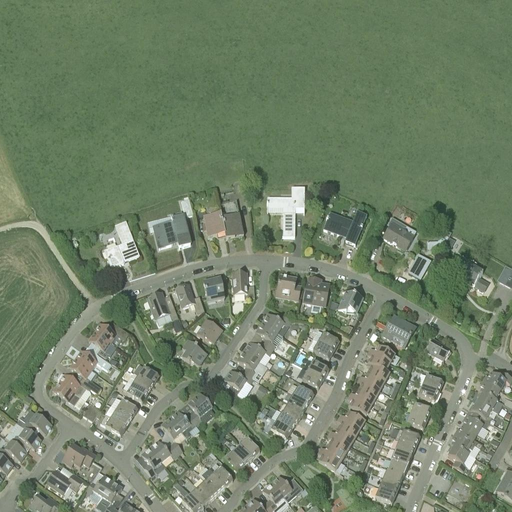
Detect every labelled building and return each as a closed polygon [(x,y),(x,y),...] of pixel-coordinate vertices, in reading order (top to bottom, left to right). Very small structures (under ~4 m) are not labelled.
[(267,201),(267,211),(283,211),(283,216),(283,239),(282,239),(282,240),(294,240),(295,216),(295,211),(304,211),(304,191),(295,191),(295,201),(291,201),(267,201)] [(193,217),(191,211),(189,202),(188,202),(184,203),(182,203),(186,219),(193,217)] [(222,206),(220,207),(222,216),(220,216),(221,221),(226,242),(243,239),(239,217),(236,204),(235,204),(234,204),(228,205),(228,202),(222,203),(222,206)] [(172,224),(153,228),(155,235),(159,251),(159,250),(171,247),(171,248),(174,247),(177,247),(178,251),(183,250),(182,249),(190,247),(183,219),(183,220),(182,218),(181,214),(170,217),(171,221),(172,224)] [(226,242),(221,221),(220,216),(203,219),(207,241),(225,238),(225,242),(226,242)] [(354,248),(365,219),(357,216),(353,225),(339,220),(338,224),(328,220),(323,232),(340,239),(341,236),(348,239),(345,245),(355,249),(355,248),(354,248)] [(391,229),(384,241),(405,254),(413,241),(403,235),(399,233),(403,227),(392,221),(388,228),(391,229)] [(138,260),(132,243),(133,243),(126,224),(115,228),(122,247),(105,254),(111,271),(123,267),(122,264),(128,262),(129,263),(138,260)] [(448,240),(443,237),(442,236),(439,241),(438,244),(427,244),(427,252),(443,252),(446,246),(448,240)] [(67,240),(60,244),(63,249),(70,246),(67,240)] [(449,252),(454,244),(449,241),(445,249),(449,252)] [(431,265),(418,257),(407,277),(420,284),(431,265)] [(484,293),(487,287),(479,282),(482,276),(474,271),(476,267),(470,263),(465,272),(451,264),(443,276),(458,285),(457,285),(463,288),(466,283),(484,293)] [(379,269),(376,276),(387,280),(390,273),(379,269)] [(511,272),(505,269),(497,284),(511,291),(511,272)] [(245,297),(245,302),(254,302),(253,289),(247,290),(246,277),(232,278),(233,298),(245,297)] [(276,300),(298,304),(301,290),(295,289),(296,282),(280,279),(276,300)] [(207,305),(224,302),(220,281),(203,285),(207,305)] [(308,281),(303,306),(312,308),(310,315),(320,317),(321,310),(325,310),(329,289),(321,287),(316,286),(316,283),(308,281)] [(199,300),(193,302),(189,288),(187,289),(185,287),(183,287),(181,288),(180,289),(179,292),(175,293),(181,312),(193,308),(197,317),(204,315),(199,300)] [(346,317),(348,312),(356,316),(362,303),(342,293),(342,294),(345,296),(337,313),(346,317)] [(173,308),(167,310),(162,296),(147,302),(155,323),(156,322),(158,329),(172,324),(178,322),(173,308)] [(329,311),(334,313),(336,312),(338,306),(331,303),(329,311)] [(268,317),(262,326),(278,337),(282,340),(288,331),(287,330),(291,325),(280,318),(277,323),(268,317)] [(394,319),(382,338),(391,344),(393,340),(406,347),(415,332),(394,319)] [(204,342),(214,348),(223,334),(206,323),(196,338),(204,342)] [(262,326),(255,336),(264,342),(261,347),(272,354),(275,348),(277,350),(283,340),(282,340),(278,337),(262,326)] [(117,329),(113,336),(100,327),(94,335),(110,346),(116,338),(124,344),(129,337),(117,329)] [(339,333),(348,338),(352,331),(348,329),(341,329),(339,333)] [(317,333),(312,342),(318,345),(333,354),(339,345),(323,336),(317,333)] [(94,335),(88,344),(91,346),(100,352),(96,357),(97,357),(98,356),(106,361),(108,357),(104,354),(110,346),(94,335)] [(368,344),(374,347),(378,339),(373,336),(368,344)] [(312,342),(307,351),(313,354),(328,363),(333,354),(318,345),(312,342)] [(426,355),(443,365),(450,353),(433,342),(426,355)] [(207,358),(196,352),(197,350),(188,344),(182,353),(186,355),(182,362),(189,367),(190,366),(198,371),(207,358)] [(261,347),(258,352),(249,345),(243,355),(259,365),(265,356),(268,359),(272,354),(261,347)] [(370,352),(369,355),(390,366),(394,358),(388,354),(377,348),(374,354),(370,352)] [(81,354),(75,362),(91,373),(96,366),(107,373),(111,367),(97,358),(94,362),(81,354)] [(243,355),(236,364),(246,370),(242,375),(246,377),(253,382),(256,377),(257,375),(261,377),(263,378),(267,371),(266,370),(265,369),(262,368),(259,365),(243,355)] [(385,375),(390,366),(369,355),(367,358),(371,360),(368,365),(385,375)] [(108,365),(117,370),(120,366),(111,361),(108,365)] [(86,381),(91,373),(75,362),(69,371),(83,380),(79,385),(82,386),(90,392),(97,397),(101,391),(86,381)] [(307,374),(323,383),(328,374),(312,365),(307,374)] [(389,377),(385,375),(368,365),(366,369),(370,371),(367,376),(384,385),(389,377)] [(139,367),(134,376),(136,377),(138,379),(153,389),(159,380),(157,379),(159,376),(160,377),(161,376),(154,372),(152,376),(143,370),(139,367)] [(230,374),(223,384),(231,389),(228,394),(236,399),(246,385),(249,387),(253,382),(246,377),(242,375),(239,380),(230,374)] [(318,392),(323,383),(307,374),(302,383),(318,392)] [(505,385),(509,387),(511,381),(501,375),(498,380),(491,376),(488,381),(486,379),(483,384),(500,394),(505,385)] [(132,388),(147,397),(153,389),(138,379),(134,376),(131,381),(135,384),(132,388)] [(380,394),(384,385),(367,376),(364,381),(360,379),(359,382),(380,394)] [(61,377),(57,382),(59,386),(74,397),(80,401),(85,404),(85,405),(91,396),(89,394),(90,392),(82,386),(80,388),(74,384),(65,377),(61,377)] [(283,377),(281,381),(279,384),(281,386),(283,382),(284,383),(287,380),(283,377)] [(420,377),(416,386),(422,389),(438,395),(442,386),(426,379),(420,377)] [(375,402),(380,394),(359,382),(357,385),(361,388),(358,393),(375,402)] [(494,403),(495,403),(500,394),(483,384),(480,388),(482,390),(480,394),(494,403)] [(74,409),(80,401),(59,386),(53,394),(74,409)] [(141,406),(147,397),(132,388),(126,397),(141,406)] [(260,389),(256,395),(262,400),(266,394),(260,389)] [(292,398),(308,408),(313,399),(298,389),(292,398)] [(395,398),(397,392),(392,390),(391,389),(389,395),(395,398)] [(434,405),(438,395),(422,389),(418,398),(434,405)] [(370,411),(375,402),(358,393),(355,398),(351,396),(349,399),(370,411)] [(479,401),(477,405),(491,414),(496,417),(497,417),(501,412),(503,409),(502,408),(500,407),(501,406),(500,406),(497,404),(495,403),(494,403),(480,394),(477,399),(479,401)] [(194,415),(189,419),(197,429),(202,425),(199,422),(212,411),(200,396),(187,407),(194,415)] [(23,402),(29,406),(32,402),(26,398),(23,402)] [(303,416),(308,408),(292,398),(287,407),(303,417),(303,416)] [(366,419),(370,411),(349,399),(348,402),(351,404),(348,410),(366,419)] [(511,411),(511,404),(506,401),(504,400),(501,406),(500,407),(502,408),(503,409),(511,413),(511,411)] [(116,401),(110,409),(116,412),(131,422),(137,413),(122,403),(121,404),(116,401)] [(471,408),(469,413),(480,419),(479,420),(485,423),(489,426),(490,426),(493,428),(495,424),(491,422),(492,421),(488,419),(491,414),(477,405),(474,410),(471,408)] [(83,418),(87,421),(95,410),(89,406),(81,417),(83,418)] [(297,426),(303,417),(287,407),(287,408),(282,416),(282,415),(281,416),(297,426)] [(410,416),(427,423),(431,414),(414,407),(410,416)] [(110,409),(105,417),(106,418),(111,421),(126,431),(131,422),(116,412),(110,409)] [(92,425),(100,413),(95,410),(87,421),(92,425)] [(16,426),(19,429),(21,429),(25,432),(25,433),(25,432),(32,437),(36,432),(39,434),(45,438),(52,429),(36,417),(35,417),(30,413),(23,421),(29,426),(27,428),(24,425),(19,422),(16,426)] [(490,426),(489,426),(479,420),(480,419),(469,413),(463,423),(465,425),(462,429),(477,438),(481,431),(486,433),(490,426)] [(189,419),(185,423),(178,414),(169,422),(181,436),(186,443),(192,438),(190,435),(197,429),(189,419)] [(359,434),(365,425),(348,415),(345,420),(341,418),(339,422),(359,434)] [(296,427),(297,426),(281,416),(276,425),(291,434),(296,426),(296,427)] [(423,433),(427,423),(410,416),(406,426),(423,433)] [(106,418),(100,427),(105,430),(110,434),(120,440),(126,431),(111,421),(106,418)] [(173,443),(181,436),(169,422),(161,429),(173,443)] [(354,442),(359,434),(339,422),(337,424),(341,426),(338,432),(354,442)] [(276,425),(270,434),(278,438),(276,441),(281,444),(284,446),(285,443),(286,441),(291,434),(276,425)] [(9,436),(6,440),(11,444),(10,444),(11,445),(21,452),(25,446),(30,450),(34,453),(41,443),(34,439),(32,437),(25,432),(25,433),(25,432),(21,429),(19,429),(12,438),(9,436)] [(474,443),(477,438),(462,429),(459,434),(457,433),(454,437),(474,449),(480,452),(482,448),(478,445),(474,443)] [(350,450),(354,442),(338,432),(335,437),(331,434),(329,438),(350,450)] [(403,434),(399,432),(396,442),(399,443),(415,450),(419,441),(403,434)] [(454,443),(451,448),(466,457),(466,456),(469,451),(472,453),(474,449),(454,437),(452,442),(454,443)] [(345,458),(350,450),(329,438),(327,441),(331,443),(328,448),(345,458)] [(239,448),(251,462),(259,455),(247,441),(239,448)] [(411,460),(415,450),(399,443),(395,453),(411,460)] [(173,462),(178,459),(170,449),(165,453),(158,444),(149,451),(162,466),(170,459),(173,462)] [(27,456),(21,452),(11,445),(5,453),(1,450),(0,451),(0,459),(7,464),(11,459),(20,465),(27,456)] [(182,455),(177,449),(174,445),(170,449),(178,459),(180,456),(182,455)] [(244,469),(251,462),(239,448),(232,455),(244,469)] [(340,466),(345,458),(328,448),(325,453),(321,451),(319,454),(340,466)] [(451,454),(448,459),(455,463),(452,469),(463,475),(467,470),(470,471),(475,461),(469,457),(466,456),(466,457),(451,448),(448,453),(451,454)] [(93,464),(95,461),(85,454),(83,456),(73,449),(65,461),(79,471),(83,466),(88,470),(90,472),(83,483),(84,484),(90,488),(92,484),(102,471),(93,464)] [(153,473),(162,466),(149,451),(141,458),(148,467),(143,471),(151,480),(156,476),(153,473)] [(408,468),(411,460),(395,453),(391,462),(408,470),(408,469),(408,468)] [(319,454),(318,457),(321,459),(318,464),(318,465),(335,475),(340,478),(345,469),(340,466),(319,454)] [(236,476),(244,469),(232,455),(224,463),(236,476)] [(13,468),(7,464),(0,459),(0,473),(6,477),(13,468)] [(404,479),(408,470),(391,462),(390,463),(391,463),(388,472),(387,471),(387,472),(404,479)] [(212,478),(224,491),(232,484),(220,470),(212,478)] [(403,480),(404,479),(387,472),(383,481),(399,488),(403,480)] [(74,477),(69,483),(56,474),(47,486),(63,498),(69,490),(76,495),(84,484),(83,483),(74,477)] [(209,474),(202,481),(205,484),(217,498),(224,491),(212,478),(209,474)] [(501,484),(496,493),(511,502),(511,476),(507,474),(506,474),(507,474),(501,485),(501,484)] [(90,488),(85,495),(90,498),(88,501),(97,508),(102,501),(113,485),(104,479),(97,488),(92,484),(90,488)] [(270,487),(283,501),(287,506),(303,493),(293,482),(286,488),(279,479),(270,487)] [(395,498),(399,488),(383,481),(379,491),(395,498)] [(209,505),(217,498),(205,484),(197,491),(209,505)] [(107,511),(110,509),(122,491),(113,485),(102,501),(97,508),(94,511),(95,511),(107,511)] [(174,488),(166,495),(168,498),(179,511),(200,511),(201,511),(189,498),(181,489),(177,485),(174,488)] [(275,509),(283,501),(270,487),(262,494),(269,503),(265,506),(269,511),(277,511),(278,511),(275,509)] [(197,491),(189,498),(201,511),(209,505),(197,491)] [(391,508),(395,498),(379,491),(375,501),(391,508)] [(49,500),(45,505),(37,499),(32,505),(30,507),(31,507),(29,511),(30,511),(60,511),(62,510),(49,500)] [(269,511),(265,506),(260,510),(253,502),(245,510),(246,511),(269,511)]
